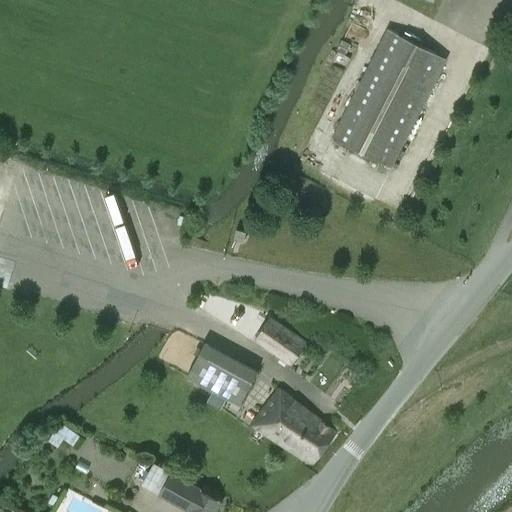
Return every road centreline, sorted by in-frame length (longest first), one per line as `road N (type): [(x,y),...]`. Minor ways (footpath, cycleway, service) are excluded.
road 1 (unknown): [(457,320),(277,273),(208,264),(152,272),(0,245)]
road 2 (unclassified): [(321,478),(511,254)]
road 3 (track): [(511,339),(384,409)]
